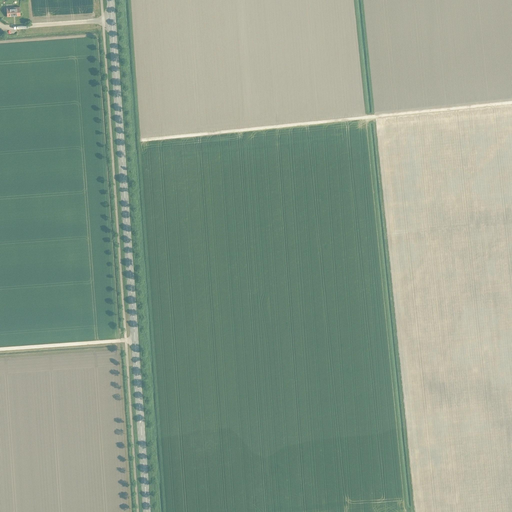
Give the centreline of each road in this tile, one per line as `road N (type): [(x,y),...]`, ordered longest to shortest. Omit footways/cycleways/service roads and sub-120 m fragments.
road 1 (secondary): [(145,511),(109,0)]
road 2 (track): [(511,102),(140,140)]
